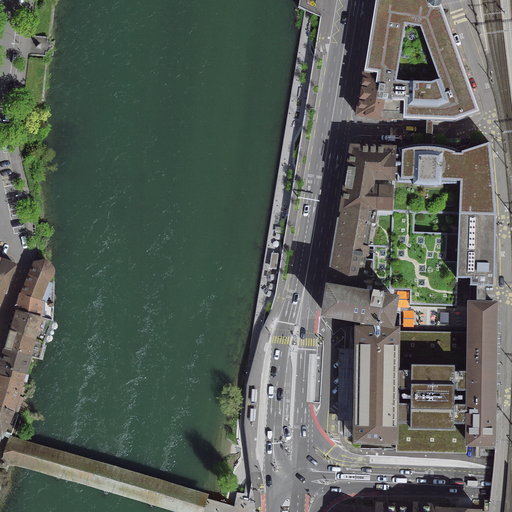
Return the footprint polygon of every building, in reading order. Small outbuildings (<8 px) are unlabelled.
[(374,0),(356,116),(388,121),(388,120),(454,122),(479,113),(440,6),(440,7),(440,4),(440,2),(439,0),(374,0)] [(398,152),(393,152),(391,211),(390,211),(390,212),(414,213),(457,215),(457,214),(495,215),(493,183),(489,143),(460,153),(460,155),(457,155),(458,152),(449,149),(439,147),(428,146),(425,146),(398,152)] [(350,148),(340,209),(371,211),(371,210),(375,210),(390,211),(391,211),(393,152),(393,149),(350,148)] [(368,248),(366,247),(370,223),(373,224),(375,211),(375,210),(371,210),(371,211),(340,209),(339,217),(338,216),(326,283),(321,316),(360,322),(377,325),(395,328),(395,326),(399,295),(365,289),(367,275),(363,274),(366,259),(374,260),(374,246),(369,245),(368,248)] [(363,274),(367,275),(365,289),(399,295),(409,291),(408,305),(455,306),(457,278),(469,279),(469,286),(494,287),(495,215),(457,214),(457,215),(457,234),(413,232),(414,213),(390,212),(390,211),(375,210),(375,211),(373,224),(370,223),(366,247),(368,248),(369,245),(374,246),(374,260),(366,259),(363,274)] [(14,266),(1,261),(0,264),(0,302),(0,303),(2,299),(14,266)] [(52,284),(52,282),(47,280),(49,277),(51,273),(50,270),(48,266),(45,264),(43,262),(42,262),(34,264),(21,295),(38,301),(44,302),(51,303),(52,284)] [(50,321),(51,303),(44,302),(38,301),(21,295),(16,311),(50,321)] [(469,333),(401,331),(398,444),(396,444),(397,452),(465,453),(466,443),(468,443),(492,443),(494,305),(470,305),(469,333)] [(10,331),(41,342),(50,321),(16,311),(11,328),(10,331)] [(396,444),(398,444),(401,331),(400,326),(395,326),(395,328),(377,325),(355,325),(353,444),(396,444)] [(28,356),(32,357),(37,358),(41,342),(10,331),(9,335),(5,348),(28,356)] [(5,348),(0,364),(0,366),(23,374),(28,356),(5,348)] [(0,366),(0,375),(22,382),(23,374),(0,366)] [(0,407),(12,412),(16,401),(20,403),(22,398),(17,395),(22,382),(0,375),(0,407)] [(21,417),(16,416),(17,415),(12,412),(0,407),(0,433),(1,435),(1,434),(8,437),(12,438),(21,417)] [(9,463),(9,462),(10,460),(9,459),(9,460),(6,459),(3,459),(1,459),(0,460),(0,466),(2,467),(4,466),(6,462),(9,463)] [(478,511),(438,509),(438,506),(417,505),(416,503),(415,504),(412,504),(412,507),(411,511),(478,511)]
